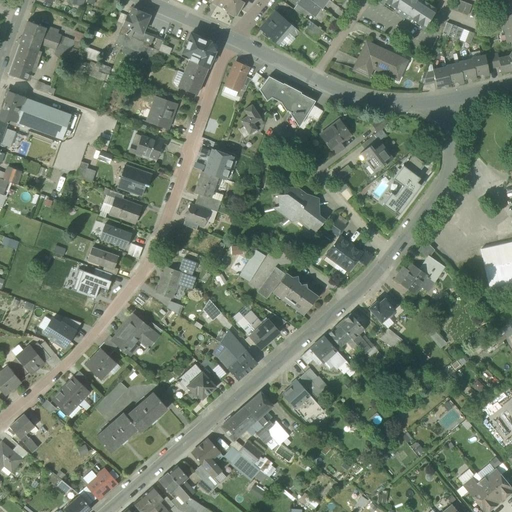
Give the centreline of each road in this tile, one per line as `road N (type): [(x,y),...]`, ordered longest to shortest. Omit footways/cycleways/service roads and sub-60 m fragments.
road 1 (residential): [(0,424),(92,338),(152,260),(229,39)]
road 2 (residential): [(391,256),(108,511)]
road 3 (residential): [(391,256),(272,116)]
road 4 (residential): [(441,102),(447,173),(391,256)]
road 5 (residential): [(441,102),(379,103),(311,79)]
